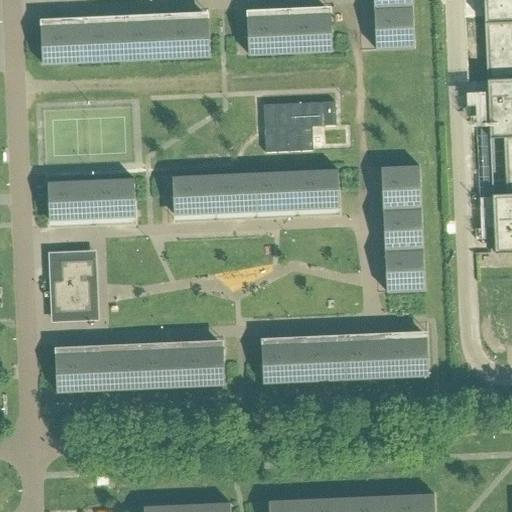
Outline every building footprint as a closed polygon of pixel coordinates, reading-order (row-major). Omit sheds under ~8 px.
[(414,49),(411,0),(373,0),(375,17),(373,17),(373,30),(375,30),(376,50),(414,49)] [(511,0),(483,0),(490,136),(504,136),(507,195),(492,196),(493,213),(495,254),(511,252),(511,0)] [(333,52),(331,14),(321,14),(321,12),(308,13),(308,15),(280,16),(280,14),(267,15),(267,17),(247,18),(249,56),(333,52)] [(210,57),(209,20),(199,20),(199,18),(185,19),(185,21),(158,22),(158,20),(145,20),(145,22),(129,23),(117,24),(117,22),(104,22),(104,24),(85,25),(84,25),(77,26),(76,24),(63,24),(63,26),(41,27),(43,65),(87,63),(210,57)] [(315,152),(314,128),(338,126),(337,102),(264,105),(267,154),(315,152)] [(425,291),(419,166),(381,168),(382,188),(380,188),(381,202),(383,201),(384,229),(382,229),(383,242),(385,242),(386,270),(384,270),(384,283),(386,283),(387,293),(425,291)] [(340,208),(338,170),(296,172),(172,178),(174,216),(194,215),(194,217),(208,216),(207,214),(235,213),(235,215),(248,214),(248,212),(276,211),(276,213),(289,213),(289,211),(298,210),(316,209),(316,211),(330,211),(330,209),(340,208)] [(136,217),(134,179),(48,183),(49,221),(72,220),(72,222),(85,222),(85,220),(113,218),(113,220),(126,220),(126,218),(136,217)] [(92,314),(91,280),(95,280),(95,268),(81,269),(80,259),(59,260),(60,279),(52,280),(53,316),(68,315),(68,305),(81,305),(81,314),(92,314)] [(429,376),(427,338),(417,339),(417,337),(404,337),(404,339),(376,341),(376,338),(363,339),(363,341),(336,342),(336,340),(322,341),(322,343),(304,344),(295,344),(295,342),(281,343),(282,345),(262,346),(263,384),(305,382),(429,376)] [(225,385),(223,348),(213,348),(213,346),(200,347),(200,349),(173,350),(173,348),(159,348),(159,350),(132,352),(132,350),(118,350),(118,352),(100,353),(91,353),(91,351),(78,352),(78,354),(55,355),(57,393),(101,391),(225,385)] [(434,511),(434,495),(392,496),(269,502),(269,511),(434,511)]
